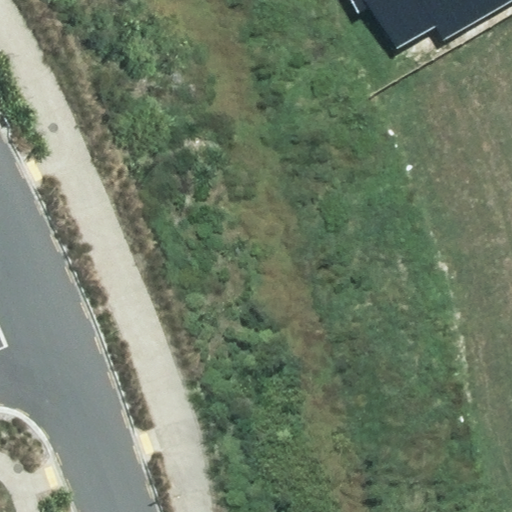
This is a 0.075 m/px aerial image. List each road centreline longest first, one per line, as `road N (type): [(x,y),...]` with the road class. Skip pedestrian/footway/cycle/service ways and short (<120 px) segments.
road 1 (residential): [(50,328),(122,511)]
road 2 (residential): [(0,187),(50,328)]
